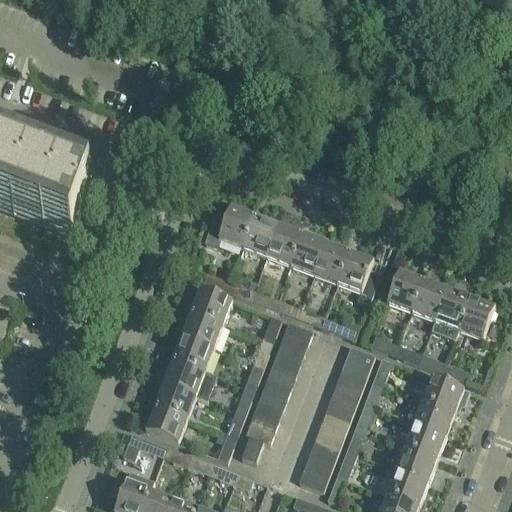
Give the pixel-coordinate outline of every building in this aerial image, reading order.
[(0,208),(75,237),(91,195),(0,160),(0,208)] [(214,222),(204,248),(216,253),(219,245),(244,254),(256,222),(232,212),(226,227),(214,222)] [(256,222),(244,254),(267,263),(279,230),(256,222)] [(291,272),(303,240),(279,230),(267,263),(291,272)] [(311,243),(303,240),(291,272),(315,281),(327,249),(329,244),(313,238),(311,243)] [(338,290),(350,257),(327,249),(315,281),(338,290)] [(350,257),(338,290),(361,299),(358,306),(370,310),(381,282),(370,278),(374,267),(350,257)] [(400,277),(388,309),(412,318),(424,286),(400,277)] [(207,278),(203,288),(219,294),(223,284),(207,278)] [(424,286),(412,318),(435,327),(447,294),(424,286)] [(239,290),(235,300),(250,306),(254,296),(239,290)] [(455,345),(459,336),(471,303),(447,294),(435,327),(432,336),(455,345)] [(233,307),(200,295),(191,318),(224,331),(233,307)] [(265,312),(269,302),(254,296),(250,306),(265,312)] [(483,345),(496,313),(471,303),(459,336),(483,345)] [(286,308),(282,318),(298,324),(302,314),(286,308)] [(314,330),(317,320),(302,314),(298,324),(314,330)] [(182,342),(215,355),(224,331),(191,318),(182,342)] [(282,326),(272,322),(266,338),(276,342),(282,326)] [(345,342),(349,332),(333,326),(329,336),(345,342)] [(313,338),(289,328),(285,340),(309,349),(313,338)] [(309,349),(285,340),(280,351),(305,361),(309,349)] [(173,366),(206,378),(215,355),(182,342),(173,366)] [(376,342),(372,352),(388,358),(392,348),(376,342)] [(276,362),(300,372),(305,361),(280,351),(276,362)] [(399,351),(395,361),(404,365),(408,354),(399,351)] [(376,361),(351,352),(347,364),(371,374),(376,361)] [(270,358),(260,354),(254,370),(264,374),(270,358)] [(408,354),(404,365),(419,370),(423,360),(408,354)] [(439,366),(423,360),(419,370),(435,376),(439,366)] [(272,374),(296,383),(300,372),(276,362),(272,374)] [(342,376),(367,385),(371,374),(347,364),(342,376)] [(383,365),(377,381),(388,385),(393,369),(383,365)] [(173,366),(164,389),(197,402),(208,406),(217,383),(206,378),(173,366)] [(248,385),(258,390),(264,374),(254,370),(248,385)] [(455,373),(451,383),(466,389),(470,379),(455,373)] [(296,383),(272,374),(268,385),(292,394),(296,383)] [(338,387),(362,396),(367,385),(342,376),(338,387)] [(478,378),(474,388),(483,391),(487,381),(478,378)] [(459,411),(464,413),(470,397),(432,383),(422,408),(455,421),(459,411)] [(292,394),(268,385),(263,396),(288,405),(292,394)] [(334,398),(358,407),(362,396),(338,387),(334,398)] [(155,413),(188,425),(197,402),(164,389),(155,413)] [(288,405),(263,396),(259,406),(284,416),(288,405)] [(381,401),(371,397),(365,413),(375,417),(381,401)] [(329,409),(354,419),(358,407),(334,398),(329,409)] [(252,405),(242,402),(236,417),(246,420),(252,405)] [(284,416),(259,406),(255,418),(279,427),(284,416)] [(455,421),(422,408),(413,432),(446,444),(455,421)] [(325,421),(349,430),(354,419),(329,409),(325,421)] [(146,437),(179,450),(188,425),(155,413),(146,437)] [(359,428),(369,432),(375,417),(365,413),(359,428)] [(230,432),(240,436),(246,420),(236,417),(230,432)] [(279,427),(255,418),(251,429),(275,439),(279,427)] [(321,432),(345,441),(349,430),(325,421),(321,432)] [(247,440),(250,442),(250,443),(264,448),(264,447),(271,450),(275,439),(251,429),(247,440)] [(317,443),(341,453),(345,441),(321,432),(317,443)] [(404,455),(437,468),(446,444),(413,432),(404,455)] [(131,439),(121,463),(135,468),(140,454),(156,460),(160,450),(144,444),(131,439)] [(242,464),(256,469),(264,448),(250,443),(242,464)] [(312,455),(336,464),(341,453),(317,443),(312,455)] [(363,447),(353,444),(347,460),(357,464),(363,447)] [(224,448),(218,464),(228,468),(234,452),(224,448)] [(308,465),(332,475),(336,464),(312,455),(308,465)] [(437,468),(404,455),(395,479),(428,491),(437,468)] [(176,456),(172,466),(188,472),(191,462),(176,456)] [(341,475),(351,479),(357,464),(347,460),(341,475)] [(203,478),(207,468),(191,462),(188,472),(203,478)] [(304,476),(328,486),(332,475),(308,465),(304,476)] [(223,474),(219,484),(234,490),(238,480),(223,474)] [(300,488),(324,497),(328,486),(304,476),(300,488)] [(131,478),(117,511),(145,511),(151,496),(155,487),(131,478)] [(386,502),(411,511),(420,511),(428,491),(395,479),(386,502)] [(250,496),(254,486),(238,480),(234,490),(250,496)] [(339,510),(345,495),(335,491),(329,507),(339,510)] [(172,511),(175,505),(151,496),(145,511),(172,511)] [(297,502),(293,511),(310,511),(312,508),(297,502)] [(382,511),(411,511),(386,502),(382,511)]
